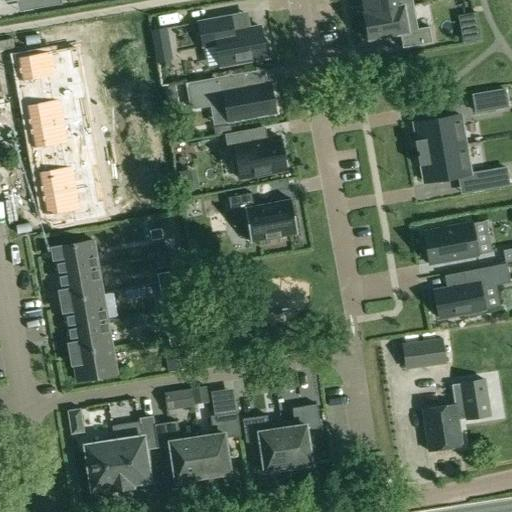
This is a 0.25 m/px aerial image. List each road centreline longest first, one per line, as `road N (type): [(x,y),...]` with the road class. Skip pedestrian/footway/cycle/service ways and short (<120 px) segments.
road 1 (residential): [(298,0),(351,313)]
road 2 (residential): [(200,378),(350,353),(367,454)]
road 3 (residential): [(26,407),(200,378)]
road 4 (residential): [(171,221),(200,378)]
road 5 (residential): [(26,407),(0,256)]
road 6 (residential): [(511,482),(369,511)]
